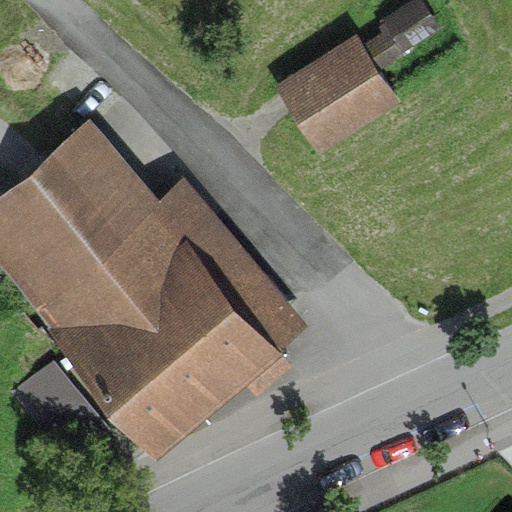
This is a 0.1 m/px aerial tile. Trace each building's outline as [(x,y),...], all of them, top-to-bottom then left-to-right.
[(439,21),(424,0),(415,0),(389,17),(394,24),(406,43),(439,21)] [(394,24),(363,42),(380,69),(410,50),(406,43),(394,24)] [(363,42),(357,34),(283,82),(286,88),(299,107),(322,143),(397,95),(380,69),(363,42)] [(162,188),(92,107),(0,186),(0,260),(160,446),(245,373),(260,391),(295,360),(281,344),(314,317),(185,168),(162,188)] [(55,356),(14,391),(80,468),(121,433),(55,356)]
